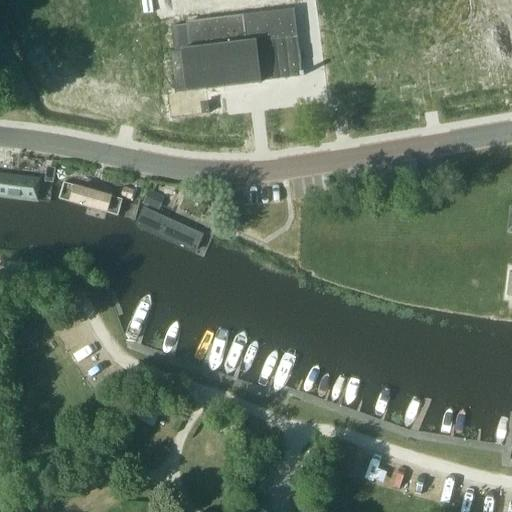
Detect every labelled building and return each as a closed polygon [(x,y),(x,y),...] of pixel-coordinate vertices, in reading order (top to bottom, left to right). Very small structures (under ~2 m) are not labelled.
[(174,90),(167,91),(170,118),(208,113),(209,113),(209,109),(207,89),(260,82),(260,81),(303,76),(304,76),(303,72),(306,72),(305,63),(299,63),(296,37),(293,11),(295,11),(295,4),(277,6),(277,12),(186,22),(187,25),(171,27),(173,50),(170,51),(174,90)] [(463,24),(435,29),(444,82),(472,78),(463,24)] [(47,166),(45,180),(54,182),(56,167),(47,166)] [(0,202),(47,208),(50,183),(0,176),(0,202)] [(121,203),(62,186),(58,201),(117,218),(121,203)] [(117,195),(128,198),(130,189),(120,186),(117,195)] [(143,202),(155,208),(160,197),(148,192),(143,202)] [(195,234),(146,213),(139,229),(188,251),(195,234)]
